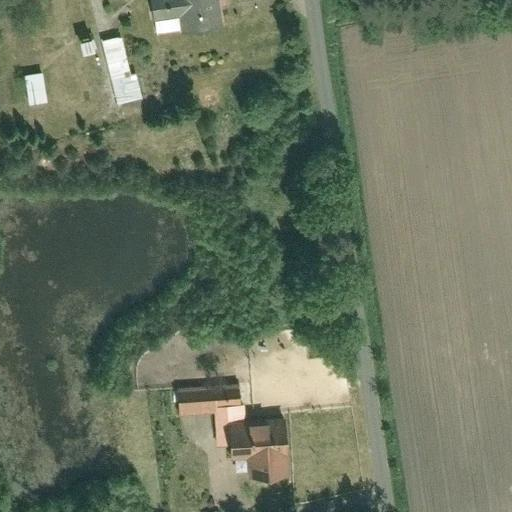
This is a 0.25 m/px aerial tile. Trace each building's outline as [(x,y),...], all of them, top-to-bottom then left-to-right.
[(141,0),(144,23),(179,20),(181,36),(214,33),(211,0),(141,0)] [(123,37),(95,42),(107,106),(134,102),(123,37)] [(21,80),(25,112),(48,109),(44,77),(21,80)] [(176,391),(177,416),(236,414),(235,388),(176,391)] [(227,462),(243,462),(243,478),(279,477),(278,460),(285,460),(284,424),(226,425),(227,462)]
